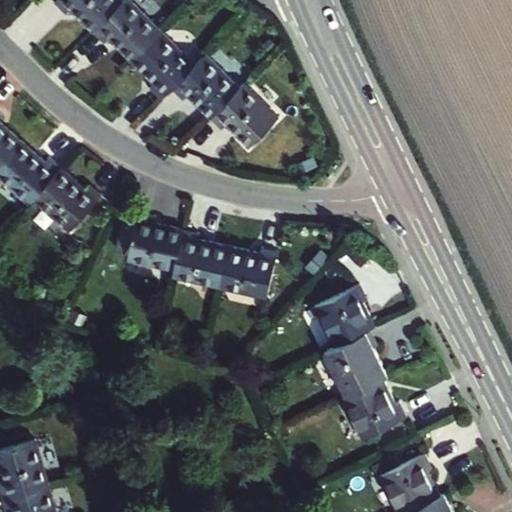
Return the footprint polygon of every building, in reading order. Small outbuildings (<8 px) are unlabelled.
[(124,0),(56,0),(67,11),(71,7),(94,30),(124,0)] [(124,0),(94,30),(106,42),(109,38),(132,60),(161,30),(130,0),(124,0)] [(173,86),(195,63),(161,30),(132,60),(154,81),(151,85),(163,97),(173,86)] [(195,63),(173,86),(184,97),(188,92),(212,115),(241,87),(206,52),(195,63)] [(241,87),(212,115),(223,126),(226,122),(249,145),(278,115),(245,82),(241,87)] [(0,162),(21,139),(0,120),(0,114),(1,113),(0,112),(0,162)] [(21,139),(0,162),(0,176),(30,203),(34,197),(61,167),(50,157),(46,161),(21,139)] [(61,167),(34,197),(70,229),(101,194),(90,184),(86,188),(61,167)] [(175,270),(185,228),(170,224),(171,219),(140,211),(128,258),(175,270)] [(185,228),(175,270),(174,275),(221,285),(230,245),(198,238),(200,231),(185,228)] [(230,245),(221,285),(267,296),(278,249),(264,246),(262,252),(230,245)] [(316,304),(335,344),(370,327),(375,325),(363,300),(368,297),(360,282),(316,304)] [(378,343),(370,327),(335,344),(326,349),(348,394),(384,376),(388,375),(373,345),(378,343)] [(384,376),(348,394),(343,396),(363,436),(407,414),(400,399),(396,401),(384,376)] [(36,437),(0,447),(0,462),(6,480),(0,482),(0,486),(3,497),(49,484),(36,437)] [(379,473),(398,511),(401,511),(404,511),(440,493),(428,468),(432,466),(424,450),(379,473)] [(57,511),(49,484),(3,497),(7,511),(14,510),(14,511),(57,511)] [(404,511),(403,511),(453,511),(444,492),(440,493),(404,511)]
